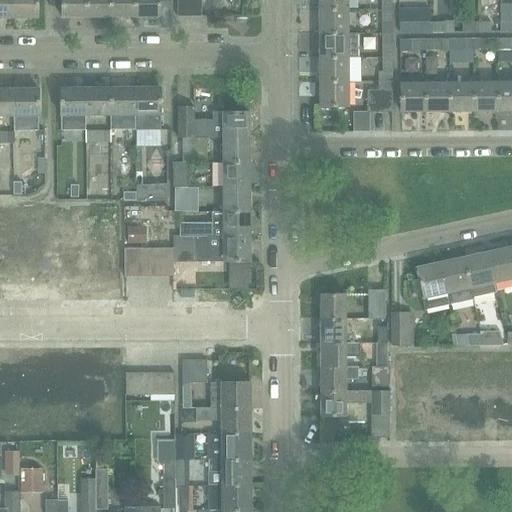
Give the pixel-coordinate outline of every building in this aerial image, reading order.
[(0,0),(0,18),(13,18),(13,0),(0,0)] [(37,0),(13,0),(13,18),(38,18),(37,0)] [(61,0),(62,18),(87,18),(87,0),(61,0)] [(112,18),(111,0),(87,0),(87,18),(112,18)] [(111,0),(112,18),(135,17),(135,0),(111,0)] [(135,0),(135,17),(159,17),(159,0),(135,0)] [(189,17),(189,0),(177,0),(177,17),(189,17)] [(201,0),(189,0),(189,17),(201,17),(201,0)] [(318,0),(318,11),(348,11),(347,0),(318,0)] [(392,10),(391,0),(380,0),(381,10),(392,10)] [(392,26),(392,10),(381,10),(381,26),(392,26)] [(348,35),(348,11),(318,11),(319,35),(348,35)] [(444,33),(444,23),(430,24),(430,34),(444,33)] [(477,33),(477,23),(463,23),(463,33),(477,33)] [(491,33),(491,23),(477,23),(477,33),(491,33)] [(430,34),(430,24),(416,24),(416,34),(430,34)] [(356,34),(348,35),(319,35),(319,59),(348,59),(356,58),(356,34)] [(382,44),(382,58),(392,58),(392,34),(382,34),(382,44)] [(472,40),(458,41),(458,51),(472,50),(472,40)] [(486,40),(472,40),(472,50),(487,50),(486,40)] [(424,51),(424,41),(410,41),(410,51),(424,51)] [(438,41),(424,41),(424,51),(439,51),(438,41)] [(393,82),(392,58),(382,58),(382,81),(378,81),(378,82),(393,82)] [(348,83),(348,59),(319,59),(319,83),(348,83)] [(393,91),(393,82),(378,82),(378,91),(393,91)] [(511,112),(511,82),(496,83),(497,112),(511,112)] [(348,107),(348,83),(319,83),(319,107),(348,107)] [(425,113),(425,83),(400,83),(401,113),(425,113)] [(448,113),(448,83),(425,83),(425,113),(448,113)] [(473,112),(472,83),(448,83),(448,113),(473,112)] [(497,112),(496,83),(472,83),(473,112),(497,112)] [(86,115),(85,89),(60,90),(60,110),(60,116),(61,131),(87,131),(86,115)] [(110,115),(110,89),(85,89),(86,115),(110,115)] [(135,115),(135,89),(110,89),(110,115),(110,131),(135,131),(135,115)] [(135,115),(135,131),(137,131),(160,131),(160,115),(161,115),(160,89),(135,89),(135,115)] [(0,116),(14,116),(13,90),(0,90),(0,116)] [(39,90),(13,90),(14,116),(14,131),(39,131),(39,116),(39,110),(39,90)] [(367,91),(367,93),(367,113),(378,113),(378,91),(367,91)] [(393,91),(378,91),(378,113),(393,113),(393,91)] [(182,139),(194,139),(194,122),(194,108),(193,108),(178,108),(178,139),(182,139)] [(214,122),(194,122),(194,139),(207,139),(207,138),(223,138),(223,139),(249,139),(249,113),(223,113),(223,114),(214,114),(214,122)] [(100,131),(87,131),(87,143),(100,143),(100,131)] [(14,144),(14,132),(0,132),(0,154),(1,154),(1,144),(14,144)] [(194,139),(182,139),(182,163),(187,163),(207,163),(207,139),(194,139)] [(249,163),(249,139),(223,139),(223,164),(249,163)] [(187,163),(182,163),(173,163),(173,188),(174,188),(188,188),(187,163)] [(249,188),(249,163),(223,164),(223,189),(249,188)] [(136,189),(137,204),(168,203),(167,188),(136,189)] [(188,212),(188,188),(174,188),(174,212),(188,212)] [(249,213),(249,188),(223,189),(223,213),(249,213)] [(84,207),(73,208),(73,220),(84,220),(84,207)] [(118,207),(106,207),(106,220),(118,219),(118,207)] [(29,208),(18,208),(18,220),(29,220),(29,208)] [(40,208),(29,208),(29,220),(40,220),(40,208)] [(73,208),(62,208),(62,220),(73,220),(73,208)] [(180,237),(196,237),(250,237),(249,213),(223,213),(212,213),(212,224),(180,224),(180,236),(180,237)] [(144,228),(129,228),(129,243),(144,242),(144,228)] [(196,249),(196,237),(180,237),(180,236),(173,236),(173,249),(196,249)] [(250,263),(250,237),(196,237),(196,249),(196,263),(224,263),(250,263)] [(511,278),(511,252),(511,248),(487,253),(494,283),(511,278)] [(73,249),(51,250),(52,285),(74,285),(73,249)] [(95,249),(73,249),(74,285),(96,284),(95,249)] [(118,249),(95,249),(96,284),(118,284),(118,249)] [(136,277),(136,249),(124,249),(124,277),(136,277)] [(136,277),(149,277),(148,249),(136,249),(136,277)] [(149,277),(161,277),(161,249),(148,249),(149,277)] [(161,249),(161,277),(173,277),(173,250),(173,249),(161,249)] [(29,250),(7,250),(8,285),(30,285),(29,250)] [(51,250),(29,250),(30,285),(52,285),(51,250)] [(494,283),(487,253),(464,258),(472,298),(496,293),(494,283)] [(472,298),(464,258),(441,263),(450,305),(473,300),(472,298)] [(450,305),(441,263),(416,268),(425,311),(450,305)] [(384,319),(384,291),(368,291),(368,319),(384,319)] [(320,295),(320,321),(345,321),(345,295),(320,295)] [(392,347),(412,347),(412,335),(407,335),(407,314),(392,314),(392,347)] [(345,344),(345,321),(320,321),(320,344),(345,344)] [(378,344),(387,344),(387,328),(377,328),(377,344),(378,344)] [(500,332),(480,332),(481,335),(482,346),(503,346),(500,332)] [(481,335),(467,335),(468,346),(482,346),(481,335)] [(359,344),(345,344),(320,344),(320,370),(358,369),(358,368),(345,368),(345,358),(359,358),(359,344)] [(378,344),(378,367),(388,367),(387,344),(378,344)] [(508,354),(496,354),(496,367),(508,366),(508,354)] [(420,355),(408,355),(408,367),(420,367),(420,355)] [(431,355),(420,355),(420,367),(431,367),(431,355)] [(464,355),(452,355),(452,367),(464,367),(464,355)] [(475,355),(464,355),(464,367),(475,367),(475,355)] [(194,384),(194,361),(182,361),(183,384),(191,384),(194,384)] [(207,384),(206,361),(194,361),(194,384),(207,384)] [(57,366),(36,367),(36,402),(57,402),(57,366)] [(77,366),(57,366),(57,402),(77,401),(77,366)] [(97,366),(77,366),(77,401),(98,401),(97,366)] [(118,366),(97,366),(98,401),(119,401),(118,366)] [(388,367),(378,367),(372,367),(372,387),(389,387),(389,367),(388,367)] [(358,380),(358,369),(320,370),(321,393),(370,393),(370,392),(345,392),(345,380),(358,380)] [(137,396),(137,374),(126,374),(126,396),(137,396)] [(150,396),(149,374),(137,374),(137,396),(150,396)] [(161,396),(160,374),(149,374),(150,396),(161,396)] [(174,374),(160,374),(161,396),(174,396),(174,374)] [(210,383),(211,403),(211,408),(251,408),(250,383),(210,383)] [(192,409),(191,384),(183,384),(183,409),(192,409)] [(389,416),(389,391),(372,391),(372,416),(389,416)] [(370,404),(370,393),(321,393),(321,417),(345,417),(345,404),(370,404)] [(464,393),(442,394),(442,431),(464,431),(464,393)] [(486,393),(464,393),(464,431),(486,430),(486,393)] [(508,393),(486,393),(486,430),(508,430),(508,393)] [(420,394),(398,394),(398,431),(421,431),(420,394)] [(442,394),(420,394),(421,431),(442,431),(442,394)] [(251,434),(251,408),(211,408),(196,408),(196,421),(221,421),(221,434),(221,435),(251,434)] [(69,423),(57,424),(57,436),(69,436),(69,423)] [(57,424),(46,424),(46,436),(57,436),(57,424)] [(98,429),(86,429),(86,441),(98,441),(98,429)] [(109,429),(98,429),(98,441),(109,441),(109,429)] [(221,435),(221,434),(208,434),(209,460),(251,459),(251,434),(221,435)] [(176,442),(176,462),(189,462),(189,460),(188,460),(187,442),(176,442)] [(19,491),(18,450),(4,450),(4,491),(19,491)] [(189,474),(201,475),(203,456),(190,455),(189,474)] [(251,484),(251,459),(209,460),(209,472),(222,472),(222,485),(251,484)] [(188,486),(189,462),(176,462),(176,486),(182,486),(182,488),(193,488),(193,486),(188,486)] [(42,494),(41,469),(21,470),(21,494),(42,494)] [(94,472),(94,479),(95,511),(102,511),(106,511),(106,472),(94,472)] [(81,479),(81,502),(80,502),(80,511),(94,511),(95,511),(94,479),(81,479)] [(162,511),(175,511),(174,479),(162,479),(162,511)] [(251,511),(251,484),(222,485),(208,485),(208,511),(210,511),(222,511),(251,511)] [(193,511),(193,488),(182,488),(182,511),(193,511)] [(4,494),(4,508),(0,508),(0,511),(19,511),(19,494),(4,494)] [(56,511),(57,501),(58,501),(57,500),(45,501),(45,511),(56,511)] [(66,511),(66,501),(58,501),(57,501),(56,511),(66,511)]
